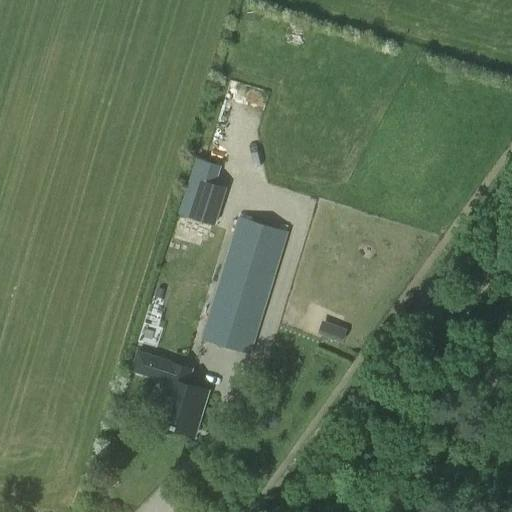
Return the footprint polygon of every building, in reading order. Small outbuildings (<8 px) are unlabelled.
[(215,227),(224,196),(191,185),(181,216),(215,227)] [(249,354),(287,231),(239,216),(201,339),(249,354)] [(217,239),(175,226),(167,253),(209,266),(217,239)] [(165,289),(158,287),(155,296),(162,298),(165,289)] [(330,323),(325,336),(342,342),(347,330),(330,323)] [(198,415),(206,390),(186,384),(191,368),(171,362),(161,391),(166,392),(157,420),(189,430),(194,414),(198,415)]
